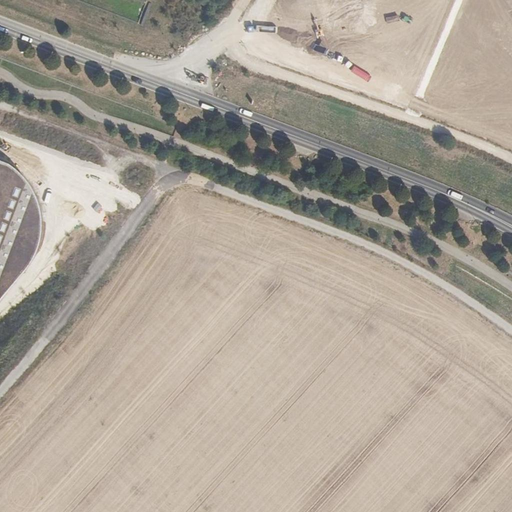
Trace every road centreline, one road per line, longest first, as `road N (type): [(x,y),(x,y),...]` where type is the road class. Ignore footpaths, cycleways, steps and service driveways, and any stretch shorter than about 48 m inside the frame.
road 1 (track): [(511,331),(365,244),(0,105)]
road 2 (secondary): [(0,25),(511,225)]
road 3 (track): [(245,0),(231,25),(233,47),(256,66),(511,158)]
road 4 (track): [(0,394),(172,171)]
